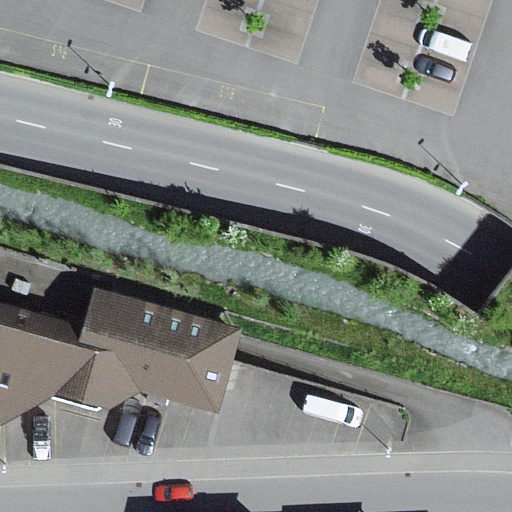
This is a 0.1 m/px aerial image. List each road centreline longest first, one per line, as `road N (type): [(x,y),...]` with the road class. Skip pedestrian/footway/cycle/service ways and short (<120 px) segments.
road 1 (tertiary): [(511,276),(421,229),(322,195),(0,118)]
road 2 (residential): [(511,491),(0,503)]
